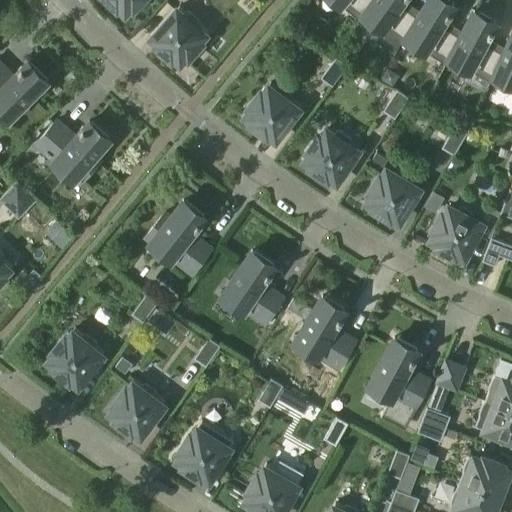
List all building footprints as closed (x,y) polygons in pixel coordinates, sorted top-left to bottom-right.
[(109,0),(116,7),(118,5),(125,12),(131,5),(133,7),(140,0),(109,0)] [(373,0),(340,0),(341,0),(339,3),(340,4),(343,0),(345,0),(363,15),(373,0)] [(373,0),(363,15),(365,12),(382,25),(380,28),(382,28),(385,24),(404,38),(405,38),(418,17),(418,16),(400,3),(402,0),(373,0)] [(428,0),(418,16),(418,17),(405,38),(406,38),(408,35),(425,47),(424,50),(425,50),(428,45),(449,58),(461,36),(460,36),(441,24),(447,15),(448,16),(451,12),(450,11),(454,4),(453,3),(451,6),(441,0),(428,0)] [(198,19),(192,14),(188,12),(180,5),(152,37),(159,43),(157,45),(171,57),(173,55),(180,62),(186,55),(188,56),(201,42),(199,41),(208,30),(200,23),(198,19)] [(461,36),(450,55),(451,56),(470,66),(468,69),(469,70),(463,80),(484,92),(493,76),(494,76),(496,73),(495,73),(504,53),(484,42),(489,33),(490,33),(493,29),(492,28),(495,21),(494,20),(493,23),(474,13),(476,10),(474,10),(460,36),(461,36)] [(504,53),(495,73),(496,73),(511,80),(511,34),(504,53)] [(332,84),(347,65),(336,57),(322,77),(332,84)] [(0,105),(9,115),(7,117),(8,118),(47,79),(46,78),(43,81),(27,64),(29,62),(28,61),(22,67),(22,66),(18,69),(19,70),(11,78),(0,66),(0,105)] [(276,138),(301,105),(293,98),(290,94),(284,90),(280,88),(279,88),(271,82),(263,93),(261,92),(249,107),(251,108),(246,116),(253,121),(252,123),(266,135),(268,132),(276,138)] [(409,96),(398,89),(384,110),(395,117),(409,96)] [(475,119),(464,112),(443,147),(454,153),(475,119)] [(77,174),(81,178),(78,181),(79,182),(101,157),(100,156),(97,159),(93,155),(109,137),(108,136),(106,139),(88,124),(91,121),(89,120),(84,127),(83,126),(80,129),(81,130),(74,138),(56,123),(58,120),(57,119),(36,144),(37,144),(39,142),(57,157),(53,162),(54,163),(57,160),(74,175),(72,178),(73,179),(77,174)] [(326,129),(321,136),(319,135),(309,150),(311,152),(305,160),(313,165),(312,167),(327,178),(329,175),(336,181),(357,150),(349,144),(351,140),(349,137),(342,132),(337,131),(335,135),(326,129)] [(375,206),(374,208),(390,218),(391,215),(399,220),(419,188),(410,183),(412,179),(409,176),(402,171),(398,170),(395,174),(387,169),(382,177),(380,176),(370,191),(372,193),(367,201),(375,206)] [(0,197),(0,198),(9,207),(26,190),(17,180),(0,197)] [(190,272),(191,273),(211,247),(210,246),(208,249),(189,234),(196,226),(197,227),(200,223),(199,222),(204,215),(203,215),(201,217),(183,203),(185,200),(184,199),(169,218),(165,215),(167,212),(166,211),(146,237),(147,238),(149,235),(154,238),(150,243),(151,244),(153,241),(171,255),(169,258),(170,259),(174,254),(192,269),(190,272)] [(511,202),(506,200),(501,212),(511,216),(511,202)] [(438,246),(455,254),(456,252),(464,256),(482,224),(473,219),(475,215),(472,211),(464,208),(460,207),(458,211),(449,206),(444,214),(442,213),(433,229),(435,231),(431,239),(439,243),(438,246)] [(71,235),(55,221),(46,231),(61,245),(71,235)] [(495,265),(499,254),(511,258),(511,244),(492,237),(483,260),(495,265)] [(5,257),(3,253),(0,250),(0,280),(4,277),(2,275),(12,265),(4,258),(5,257)] [(273,264),(271,267),(252,254),(254,251),(252,250),(222,295),(223,296),(225,293),(244,306),(242,309),(243,310),(246,305),(266,318),(264,321),(265,322),(283,295),(282,294),(280,298),(260,284),(266,275),(268,276),(270,272),(269,271),(274,264),(273,264)] [(22,269),(16,276),(28,287),(34,280),(22,269)] [(147,293),(132,313),(143,321),(158,301),(147,293)] [(342,317),(341,316),(345,309),(344,308),(342,311),(322,299),(324,296),(323,295),(294,342),(295,343),(297,340),(317,352),(315,355),(316,356),(319,351),(339,363),(337,366),(339,367),(356,339),(354,338),(352,341),(332,329),(338,320),(339,321),(342,317)] [(97,344),(94,341),(88,336),(84,334),(83,334),(76,328),(67,339),(65,337),(53,351),(55,353),(49,360),(56,366),(54,368),(69,380),(71,378),(78,384),(104,351),(96,345),(97,344)] [(209,337),(195,358),(206,365),(220,345),(209,337)] [(427,381),(406,370),(411,361),(412,361),(415,357),(413,356),(417,349),(416,348),(415,351),(394,341),(396,337),(395,337),(368,385),(370,386),(371,383),(392,394),(381,415),(382,415),(384,412),(404,423),(404,424),(405,425),(430,379),(429,378),(427,381)] [(491,392),(488,401),(511,410),(511,359),(505,357),(497,376),(497,377),(494,381),(493,385),(492,388),(491,393),(491,392)] [(446,358),(437,381),(446,385),(449,386),(457,389),(465,366),(458,363),(446,358)] [(157,395),(158,394),(155,391),(148,386),(144,384),(144,385),(136,378),(127,390),(125,388),(114,403),(116,405),(110,412),(118,418),(116,420),(131,431),(133,429),(140,434),(166,401),(157,395)] [(270,406),(283,384),(271,378),(259,399),(270,406)] [(437,381),(427,407),(440,411),(449,386),(446,385),(437,381)] [(511,410),(488,401),(487,401),(488,402),(485,405),(482,413),(482,417),(478,427),(511,439),(511,410)] [(423,418),(446,428),(450,415),(440,411),(427,407),(423,418)] [(324,437),(336,444),(348,422),(337,416),(324,437)] [(446,428),(423,418),(418,431),(441,440),(446,428)] [(226,434),(223,430),(216,426),(211,425),(202,419),(192,436),(190,434),(180,450),(182,451),(177,459),(185,464),(184,466),(200,476),(201,474),(209,479),(234,439),(225,434),(226,434)] [(409,454),(397,449),(388,472),(401,477),(409,454)] [(460,480),(464,482),(499,495),(509,470),(500,467),(501,464),(484,458),(483,460),(474,457),(470,456),(467,459),(464,467),(464,472),(468,473),(465,481),(460,479),(460,480)] [(251,491),(246,499),(254,504),(253,506),(263,511),(281,511),(299,481),(304,473),(279,459),(274,467),(267,463),(260,475),(258,474),(248,490),(251,491)] [(492,511),(499,495),(464,482),(460,480),(460,481),(457,489),(454,492),(451,500),(451,505),(455,506),(455,507),(464,510),(463,511),(492,511)] [(392,501),(415,510),(419,497),(396,489),(392,501)] [(413,511),(415,510),(392,501),(387,511),(413,511)] [(359,511),(357,510),(350,506),(345,506),(336,502),(330,511),(359,511)]
